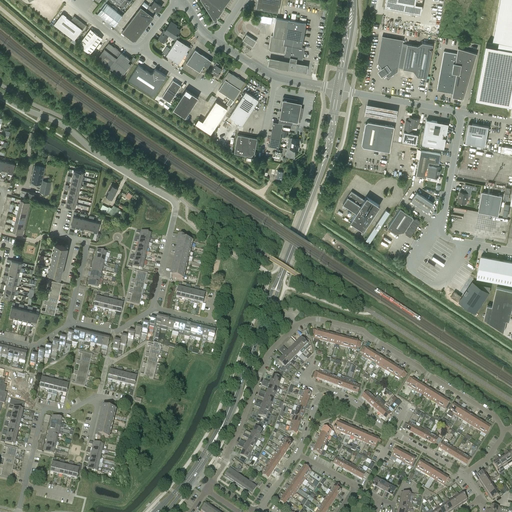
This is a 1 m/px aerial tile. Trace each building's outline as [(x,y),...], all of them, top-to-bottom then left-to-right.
[(200,0),(207,10),(214,0),(200,0)] [(224,8),(223,7),(214,0),(207,10),(214,21),(217,20),(224,8)] [(278,12),(280,1),(273,0),(257,0),(256,8),(278,12)] [(385,0),(384,7),(390,8),(420,13),(422,0),(385,0)] [(486,44),(476,98),(511,105),(511,0),(500,0),(493,39),(499,40),(498,46),(486,44)] [(149,6),(146,11),(151,15),(155,10),(157,12),(161,6),(154,1),(150,6),(149,6)] [(97,13),(114,27),(122,16),(105,3),(97,13)] [(141,7),(121,32),(133,40),(136,40),(154,17),(151,15),(146,11),(141,7)] [(62,14),(54,24),(73,39),(71,42),(75,44),(76,42),(74,40),(82,29),(86,25),(76,18),(74,16),(71,20),(62,14)] [(305,47),(302,47),(306,23),(276,18),(272,36),(271,36),(269,49),(270,51),(285,53),(284,57),(302,60),(305,47)] [(164,42),(169,34),(174,38),(175,37),(177,39),(178,39),(180,36),(177,34),(180,30),(176,27),(177,25),(171,22),(165,31),(164,31),(158,39),(164,42)] [(90,54),(102,38),(91,29),(78,45),(90,54)] [(254,44),(256,41),(246,34),(244,38),(243,40),(253,47),(254,44)] [(402,68),(407,44),(401,43),(401,40),(382,36),(378,62),(388,76),(395,71),(396,67),(402,68)] [(166,46),(162,53),(166,55),(178,64),(189,47),(178,39),(177,39),(176,39),(170,49),(166,46)] [(407,44),(402,68),(413,70),(417,76),(426,78),(433,44),(422,42),(417,46),(407,44)] [(97,58),(109,67),(121,76),(131,64),(128,62),(130,59),(121,52),(109,43),(97,58)] [(476,53),(468,51),(459,48),(457,48),(456,53),(443,51),(436,90),(452,93),(452,97),(463,99),(476,53)] [(210,63),(211,61),(212,61),(195,50),(186,63),(194,68),(199,72),(204,65),(207,67),(210,63)] [(289,60),(269,57),(267,65),(306,72),(308,64),(296,61),(297,58),(290,56),(289,60)] [(215,65),(212,70),(215,72),(213,75),(217,78),(221,71),(220,70),(222,66),(219,64),(220,62),(216,60),(214,63),(213,64),(215,65)] [(153,96),(166,76),(155,69),(152,73),(150,73),(138,65),(128,80),(153,96)] [(223,82),(218,90),(230,98),(227,102),(231,104),(234,100),(241,90),(240,89),(244,82),(232,74),(231,75),(230,74),(229,73),(228,73),(222,82),(223,82)] [(181,86),(173,80),(161,97),(170,103),(181,86)] [(185,117),(198,97),(186,89),(173,109),(185,117)] [(233,110),(246,119),(258,100),(245,91),(233,110)] [(282,99),(278,123),(283,124),(292,125),(293,121),(298,122),(298,121),(300,122),(303,107),(296,106),(297,99),(283,96),(283,99),(282,99)] [(195,124),(210,134),(227,108),(216,101),(203,122),(198,119),(195,124)] [(397,110),(365,104),(363,116),(394,122),(397,110)] [(246,119),(233,110),(229,117),(242,125),(246,119)] [(412,127),(416,127),(417,127),(418,124),(419,119),(413,118),(413,119),(409,118),(408,121),(406,120),(404,130),(411,131),(412,127)] [(424,132),(446,136),(448,123),(426,119),(424,132)] [(283,124),(278,123),(273,122),(268,146),(278,148),(283,124)] [(389,152),(394,127),(368,122),(365,124),(361,145),(363,147),(389,152)] [(469,123),(465,143),(485,146),(489,126),(469,123)] [(418,133),(404,131),(402,140),(416,143),(418,133)] [(446,136),(424,132),(422,144),(443,148),(446,136)] [(257,138),(244,136),(237,135),(234,153),(253,157),(257,138)] [(294,153),(295,150),(298,150),(300,140),(292,138),(290,147),(287,146),(285,157),(294,158),(295,153),(294,153)] [(501,145),(500,152),(511,154),(511,147),(501,145)] [(418,163),(416,175),(426,177),(426,175),(427,174),(428,165),(428,164),(429,162),(435,163),(439,164),(440,154),(420,150),(418,162),(418,163)] [(427,174),(426,175),(431,176),(438,177),(440,167),(434,166),(435,166),(435,163),(429,162),(428,164),(428,165),(427,174)] [(32,181),(31,184),(40,186),(39,192),(48,194),(51,182),(42,180),(44,168),(35,165),(31,181),(32,181)] [(112,199),(118,188),(112,184),(106,195),(112,199)] [(468,193),(470,194),(471,189),(464,188),(463,192),(460,191),(458,202),(466,203),(468,193)] [(21,190),(20,195),(35,199),(36,194),(21,190)] [(363,230),(380,205),(366,197),(364,200),(351,191),(343,204),(356,213),(350,221),(363,230)] [(428,212),(433,203),(416,192),(411,200),(428,212)] [(498,215),(502,195),(482,192),(478,212),(498,215)] [(111,209),(109,213),(113,216),(114,215),(116,216),(117,212),(119,213),(121,209),(113,205),(112,208),(111,209)] [(421,222),(416,219),(416,218),(415,220),(413,218),(412,216),(400,208),(387,228),(395,233),(404,232),(406,233),(405,234),(410,237),(415,230),(415,228),(417,225),(419,224),(421,222)] [(369,243),(389,213),(385,210),(365,240),(369,243)] [(23,228),(13,225),(12,227),(13,227),(12,231),(22,233),(23,228)] [(190,237),(181,235),(181,237),(180,236),(179,240),(181,240),(171,278),(182,280),(187,260),(189,253),(189,251),(191,242),(189,242),(190,237)] [(48,272),(50,273),(49,277),(58,279),(59,277),(60,278),(61,275),(59,274),(66,246),(55,243),(53,252),(53,254),(51,261),(50,263),(48,272)] [(477,278),(498,282),(511,284),(511,261),(481,256),(477,278)] [(136,276),(146,279),(147,273),(134,270),(133,272),(137,273),(136,276)] [(456,276),(454,278),(465,285),(467,283),(456,276)] [(51,286),(61,288),(62,283),(49,280),(48,282),(52,283),(51,286)] [(144,284),(131,281),(131,283),(134,284),(133,287),(143,289),(144,284)] [(473,281),(459,302),(476,313),(490,292),(491,286),(480,284),(479,285),(473,281)] [(487,305),(484,319),(504,332),(507,320),(510,321),(511,311),(511,290),(497,287),(492,306),(487,305)] [(48,296),(58,299),(60,293),(46,290),(46,292),(49,293),(48,296)] [(142,295),(129,291),(128,293),(132,294),(131,297),(141,300),(142,295)] [(454,291),(451,297),(458,301),(462,296),(454,291)] [(46,307),(56,309),(57,304),(44,301),(43,303),(47,304),(46,307)] [(156,325),(155,328),(161,329),(163,318),(160,317),(160,314),(158,313),(157,319),(156,325)] [(157,319),(154,318),(153,316),(151,315),(150,320),(149,320),(150,322),(149,324),(149,327),(154,328),(153,330),(154,330),(156,325),(157,319)] [(169,319),(166,319),(166,315),(164,315),(163,318),(161,329),(167,331),(167,328),(169,319)] [(181,322),(178,322),(177,318),(176,317),(175,321),(173,331),(172,332),(178,333),(179,331),(181,322)] [(188,320),(187,324),(185,332),(184,334),(184,337),(189,338),(190,337),(191,333),(193,325),(190,324),(189,321),(188,320)] [(194,322),(193,325),(191,333),(190,337),(196,338),(197,335),(199,326),(196,326),(195,322),(194,322)] [(204,328),(201,327),(201,323),(199,323),(199,326),(197,335),(196,338),(202,340),(202,336),(204,328)] [(211,326),(210,329),(208,338),(213,339),(212,341),(214,341),(216,331),(213,330),(212,326),(211,326)] [(81,332),(78,331),(76,328),(75,328),(74,334),(73,339),(78,340),(77,342),(78,342),(79,340),(82,329),(81,329),(81,332)] [(87,333),(84,332),(83,329),(82,329),(79,340),(84,341),(83,343),(84,344),(85,342),(87,330),(87,333)] [(93,334),(89,334),(88,330),(87,330),(85,342),(89,343),(89,345),(90,345),(91,343),(93,331),(93,334)] [(314,339),(319,340),(321,332),(312,330),(311,336),(314,337),(314,339)] [(98,336),(95,335),(94,332),(93,331),(91,343),(95,344),(95,346),(96,346),(96,344),(99,333),(98,336)] [(104,337),(101,336),(100,333),(99,333),(96,344),(101,346),(101,347),(102,348),(105,334),(104,337)] [(106,334),(105,334),(102,348),(102,349),(107,350),(110,338),(107,338),(106,334)] [(121,342),(118,341),(117,337),(115,337),(113,349),(118,350),(117,352),(118,353),(120,345),(121,342)] [(297,342),(306,350),(310,346),(308,345),(306,343),(307,342),(308,341),(304,337),(302,339),(301,338),(297,342)] [(288,341),(302,354),(306,350),(297,342),(295,344),(291,339),(288,341)] [(353,340),(350,349),(356,350),(356,348),(360,349),(361,343),(358,342),(353,340)] [(302,354),(288,341),(286,343),(291,348),(290,350),(298,358),(297,357),(298,356),(297,355),(300,352),(302,354)] [(5,344),(4,347),(2,356),(6,357),(6,359),(7,359),(8,357),(10,345),(10,348),(6,347),(6,344),(5,344)] [(13,359),(16,347),(15,350),(12,349),(11,345),(10,345),(8,357),(12,358),(12,360),(13,360),(13,359)] [(19,360),(22,348),(21,351),(18,350),(17,347),(16,347),(13,359),(18,360),(18,362),(19,362),(19,360)] [(40,347),(39,350),(39,352),(38,352),(38,354),(38,356),(37,359),(42,360),(42,362),(43,362),(44,354),(45,354),(45,351),(42,351),(41,347),(40,347)] [(281,349),(294,362),(298,358),(290,350),(288,352),(283,347),(281,349)] [(367,359),(371,352),(367,349),(364,347),(361,352),(364,354),(362,356),(367,359)] [(146,353),(159,356),(160,350),(151,348),(149,354),(146,353)] [(282,358),(289,364),(292,360),(294,362),(281,349),(279,351),(284,356),(282,358)] [(33,351),(32,355),(30,363),(35,364),(34,366),(35,366),(37,359),(38,356),(35,355),(34,352),(33,351)] [(81,358),(91,360),(92,355),(79,352),(78,354),(82,355),(81,358)] [(371,362),(376,355),(371,352),(367,359),(371,362)] [(148,360),(157,362),(159,356),(146,353),(145,357),(148,358),(148,360)] [(376,355),(371,362),(376,365),(381,358),(376,355)] [(285,368),(289,364),(282,358),(278,362),(279,363),(277,365),(281,368),(281,369),(283,367),(285,368)] [(381,368),(385,361),(381,358),(376,365),(381,368)] [(143,364),(156,368),(157,362),(148,360),(147,364),(143,363),(143,364)] [(385,361),(381,368),(385,371),(390,363),(385,361)] [(79,368),(88,371),(89,365),(76,362),(76,364),(80,365),(79,368)] [(390,374),(395,366),(390,363),(385,371),(390,374)] [(145,371),(155,373),(156,368),(143,364),(142,367),(146,368),(145,371)] [(395,366),(390,374),(395,377),(399,369),(395,366)] [(404,372),(399,369),(395,377),(399,379),(401,377),(404,379),(407,374),(404,372)] [(271,381),(281,384),(282,385),(284,380),(281,379),(283,373),(282,372),(276,370),(274,376),(273,375),(271,381)] [(155,373),(145,371),(144,375),(141,374),(140,376),(153,379),(155,373)] [(325,373),(319,371),(319,373),(315,372),(313,378),(322,381),(325,373)] [(76,379),(86,381),(87,376),(74,373),(73,375),(77,376),(76,379)] [(325,373),(322,381),(327,383),(330,375),(325,373)] [(330,375),(327,383),(332,385),(335,377),(330,375)] [(335,377),(332,385),(337,387),(340,379),(335,377)] [(412,389),(416,382),(412,379),(409,378),(406,383),(409,384),(408,387),(412,389)] [(340,379),(337,387),(342,389),(345,380),(340,379)] [(345,380),(342,389),(347,390),(350,382),(345,380)] [(278,389),(279,385),(280,386),(281,384),(271,381),(270,383),(264,381),(263,383),(280,390),(278,389)] [(350,382),(347,390),(352,392),(355,384),(350,382)] [(416,392),(421,385),(416,382),(412,389),(416,392)] [(267,391),(277,394),(278,395),(280,390),(263,383),(262,386),(268,389),(267,391)] [(355,384),(352,392),(357,394),(360,386),(355,384)] [(422,395),(426,388),(421,385),(416,392),(422,395)] [(426,388),(422,395),(426,398),(431,391),(426,388)] [(259,394),(274,399),(275,395),(276,396),(277,394),(267,391),(266,393),(260,391),(259,394)] [(301,396),(309,399),(311,394),(303,391),(301,396)] [(365,402),(371,395),(367,391),(361,398),(365,402)] [(431,391),(426,398),(431,401),(435,394),(431,391)] [(263,401),(273,405),(274,403),(272,403),(274,399),(259,394),(258,396),(264,399),(263,401)] [(435,394),(431,401),(435,404),(440,397),(435,394)] [(371,395),(365,402),(369,405),(375,399),(371,395)] [(299,401),(307,405),(309,399),(301,396),(299,401)] [(440,407),(445,399),(440,397),(435,404),(440,407)] [(375,399),(369,405),(373,409),(379,402),(375,399)] [(449,402),(445,399),(440,407),(445,410),(449,402)] [(270,409),(271,405),(273,406),(273,405),(263,401),(263,403),(256,401),(255,404),(273,410),(270,409)] [(307,405),(299,401),(297,407),(305,410),(307,405)] [(383,406),(379,402),(373,409),(377,413),(383,406)] [(111,404),(110,409),(104,407),(97,436),(96,435),(95,438),(100,440),(101,437),(108,439),(112,421),(113,418),(115,410),(114,410),(115,405),(111,404)] [(260,411),(268,414),(271,415),(273,410),(255,404),(254,407),(261,409),(260,411)] [(452,418),(458,408),(453,405),(447,415),(452,418)] [(383,406),(377,413),(381,416),(387,410),(383,406)] [(295,412),(303,415),(305,410),(297,407),(295,412)] [(458,408),(452,418),(454,415),(458,418),(463,411),(458,408)] [(387,410),(381,416),(386,420),(391,413),(387,410)] [(271,415),(268,414),(260,411),(258,416),(257,416),(255,421),(259,423),(266,426),(267,426),(271,415)] [(463,411),(458,418),(463,421),(467,414),(463,411)] [(293,417),(301,420),(303,415),(295,412),(293,417)] [(467,414),(463,421),(467,424),(472,416),(467,414)] [(472,416),(467,424),(472,427),(476,419),(472,416)] [(291,422),(299,425),(301,420),(293,417),(291,422)] [(476,419),(472,427),(476,429),(481,422),(476,419)] [(289,427),(297,430),(299,425),(291,422),(289,427)] [(340,433),(344,425),(339,423),(337,422),(335,425),(337,425),(335,431),(340,433)] [(481,422),(476,429),(481,432),(486,425),(481,422)] [(259,423),(258,425),(256,428),(255,427),(252,432),(260,436),(263,431),(261,430),(263,428),(263,427),(265,428),(266,426),(259,423)] [(402,429),(405,431),(410,433),(414,426),(409,423),(408,425),(405,424),(402,429)] [(321,432),(329,436),(331,431),(326,429),(327,427),(324,425),(324,427),(323,427),(321,432)] [(345,435),(349,427),(344,425),(340,433),(345,435)] [(486,425),(481,432),(486,435),(490,428),(486,425)] [(414,426),(410,433),(415,436),(419,428),(414,426)] [(297,430),(289,427),(287,432),(295,435),(297,430)] [(349,427),(345,435),(350,437),(354,429),(349,427)] [(419,428),(415,436),(420,438),(425,428),(424,431),(419,428)] [(425,428),(420,438),(424,441),(430,431),(425,428)] [(354,429),(350,437),(355,439),(359,431),(354,429)] [(244,434),(258,441),(260,436),(252,432),(251,434),(245,431),(244,434)] [(359,431),(355,439),(360,441),(364,433),(359,431)] [(430,431),(424,441),(429,443),(433,436),(429,433),(430,431)] [(319,437),(327,441),(329,436),(321,432),(319,437)] [(364,433),(360,441),(365,443),(369,435),(364,433)] [(260,442),(258,441),(244,434),(242,436),(248,439),(247,442),(255,446),(258,447),(260,442)] [(369,435),(365,443),(370,445),(374,438),(369,435)] [(438,438),(433,436),(429,443),(434,446),(438,438)] [(292,444),(285,439),(283,437),(280,442),(282,443),(289,448),(292,444)] [(317,442),(325,446),(327,441),(319,437),(317,442)] [(374,438),(370,445),(375,448),(378,443),(379,443),(381,441),(379,440),(374,438)] [(239,443),(253,451),(255,446),(247,442),(246,444),(240,440),(239,443)] [(315,447),(323,451),(325,446),(317,442),(315,447)] [(443,452),(448,445),(443,442),(438,449),(443,452)] [(242,451),(250,455),(253,451),(239,443),(237,446),(244,449),(242,451)] [(279,448),(286,453),(289,448),(282,443),(279,448)] [(7,452),(16,454),(18,448),(5,445),(4,447),(7,448),(7,452)] [(448,455),(452,447),(448,445),(443,452),(448,455)] [(312,452),(320,456),(323,451),(315,447),(312,452)] [(452,447),(448,455),(452,458),(457,450),(452,447)] [(286,453),(279,448),(276,452),(283,457),(286,453)] [(394,452),(392,457),(397,460),(401,452),(396,449),(394,448),(393,451),(394,452)] [(457,461),(461,453),(457,450),(452,458),(457,461)] [(250,455),(242,451),(240,456),(241,457),(239,461),(244,464),(246,459),(248,460),(250,455)] [(273,457),(280,462),(283,457),(276,452),(273,457)] [(401,452),(397,460),(402,462),(406,454),(401,452)] [(461,453),(457,461),(461,463),(466,456),(461,453)] [(505,456),(502,458),(507,465),(511,462),(507,455),(506,453),(505,455),(505,456)] [(406,454),(402,462),(406,465),(410,457),(406,454)] [(14,465),(15,459),(2,456),(2,458),(5,459),(4,462),(14,465)] [(466,456),(461,463),(466,466),(471,459),(466,456)] [(270,461),(277,466),(280,462),(273,457),(270,461)] [(338,467),(342,460),(337,457),(333,465),(338,467)] [(410,457),(406,465),(411,467),(413,468),(416,462),(415,461),(415,460),(410,457)] [(499,460),(498,461),(503,469),(505,471),(509,468),(507,465),(502,458),(499,460)] [(264,464),(274,470),(277,466),(270,461),(267,459),(264,464)] [(342,460),(338,467),(343,470),(347,462),(342,460)] [(493,464),(498,472),(499,475),(500,475),(502,473),(505,471),(503,469),(498,461),(497,460),(495,461),(496,462),(493,464)] [(420,461),(416,469),(420,472),(425,464),(420,461)] [(347,462),(343,470),(347,473),(352,465),(347,462)] [(274,470),(264,464),(261,468),(264,470),(271,475),(274,470)] [(425,464),(420,472),(425,475),(430,467),(425,464)] [(352,465),(347,473),(352,475),(356,467),(352,465)] [(11,475),(13,470),(0,466),(0,469),(2,470),(2,473),(11,475)] [(301,471),(308,476),(311,471),(304,466),(301,471)] [(362,466),(360,469),(356,467),(352,475),(357,478),(361,470),(363,467),(362,466)] [(430,467),(425,475),(430,477),(434,470),(430,467)] [(248,482),(238,475),(241,471),(239,470),(239,469),(237,468),(234,473),(229,469),(224,477),(227,479),(227,478),(249,493),(248,494),(251,496),(256,488),(251,484),(254,480),(251,478),(248,482)] [(271,475),(264,470),(260,475),(268,480),(271,475)] [(361,470),(357,478),(362,480),(366,473),(361,470)] [(434,470),(430,477),(434,480),(439,473),(434,470)] [(298,475),(305,480),(308,476),(301,471),(298,475)] [(483,472),(475,477),(478,482),(486,477),(484,474),(483,472)] [(434,480),(439,483),(443,476),(439,473),(434,480)] [(295,480),(302,485),(305,480),(298,475),(295,480)] [(443,476),(439,483),(444,486),(447,481),(448,482),(450,480),(448,479),(443,476)] [(376,477),(372,486),(375,487),(377,488),(381,480),(376,477)] [(486,477),(478,482),(482,487),(489,481),(488,480),(486,477)] [(292,484),(299,489),(302,485),(295,480),(292,484)] [(381,480),(377,488),(379,489),(382,491),(386,483),(381,480)] [(489,481),(482,487),(485,491),(492,486),(490,483),(489,481)] [(382,491),(385,493),(387,494),(391,486),(386,483),(382,491)] [(288,489),(296,494),(299,489),(292,484),(288,489)] [(335,484),(334,486),(330,491),(337,496),(341,491),(339,490),(341,487),(335,484)] [(391,486),(387,494),(389,495),(392,497),(397,488),(391,486)] [(492,486),(485,491),(488,496),(496,491),(495,489),(492,486)] [(502,489),(500,491),(503,495),(508,491),(507,489),(505,486),(501,489),(502,489)] [(285,493),(293,498),(296,494),(288,489),(285,493)] [(327,495),(335,500),(337,496),(330,491),(327,495)] [(496,491),(488,496),(491,501),(499,496),(497,493),(496,491)] [(282,498),(290,503),(293,498),(285,493),(282,498)] [(459,496),(457,497),(463,505),(467,501),(462,494),(459,496)] [(324,500),(332,505),(335,500),(327,495),(324,500)] [(456,498),(453,500),(458,508),(463,505),(457,497),(456,498)] [(290,503),(282,498),(279,502),(286,507),(290,503)] [(321,504),(328,509),(332,505),(324,500),(321,504)] [(450,502),(448,503),(453,511),(458,508),(453,500),(450,502)] [(201,511),(202,511),(216,511),(208,506),(209,505),(206,503),(201,511)] [(446,504),(443,506),(447,511),(451,511),(453,511),(448,503),(446,504)]
